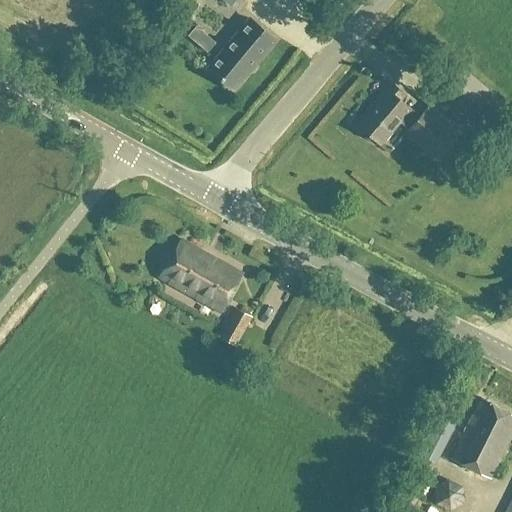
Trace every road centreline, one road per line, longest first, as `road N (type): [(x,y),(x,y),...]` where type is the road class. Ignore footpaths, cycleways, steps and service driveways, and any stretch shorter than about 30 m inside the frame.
road 1 (tertiary): [(511,362),(217,200)]
road 2 (unclassified): [(217,200),(381,0)]
road 3 (tertiary): [(217,200),(0,79)]
